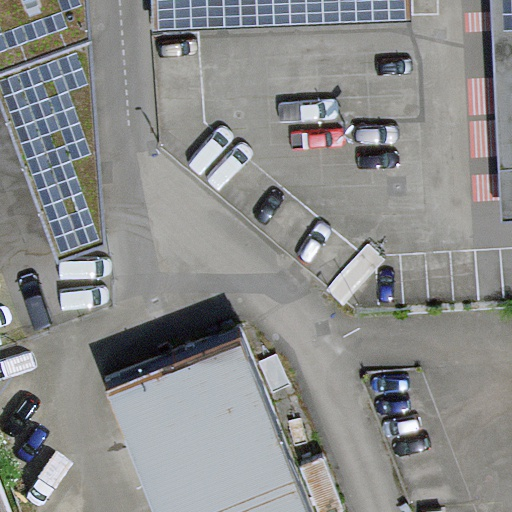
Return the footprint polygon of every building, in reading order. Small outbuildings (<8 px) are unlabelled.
[(87,0),(0,0),(0,88),(57,250),(106,233),(87,0)] [(409,0),(152,0),(153,26),(410,15),(409,0)] [(511,0),(489,0),(495,160),(511,159),(511,0)] [(239,331),(108,383),(143,471),(274,419),(239,331)] [(274,419),(143,471),(159,511),(290,511),(308,505),(274,419)]
